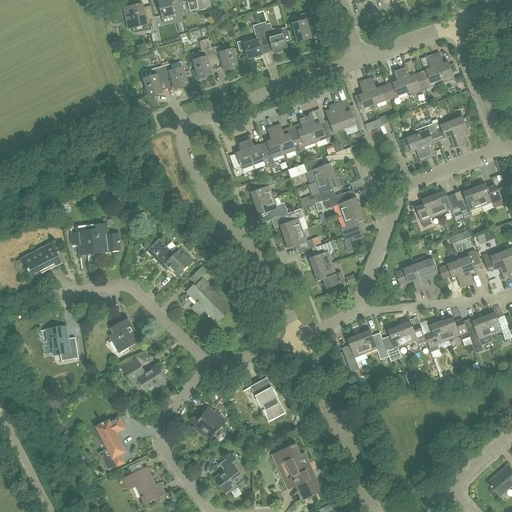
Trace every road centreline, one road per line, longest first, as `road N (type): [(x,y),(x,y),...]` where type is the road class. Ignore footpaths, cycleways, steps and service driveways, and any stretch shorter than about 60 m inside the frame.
road 1 (residential): [(298,337),(258,256),(196,180),(182,134),(192,120),(360,58)]
road 2 (track): [(0,190),(167,128),(182,134)]
road 3 (residential): [(373,511),(298,337)]
road 4 (residential): [(211,511),(165,449),(163,434),(208,365)]
road 5 (residential): [(208,365),(131,287),(69,290)]
road 6 (residential): [(351,312),(511,293)]
road 7 (residential): [(408,184),(378,140),(358,149),(386,229)]
road 8 (residential): [(500,148),(455,24)]
